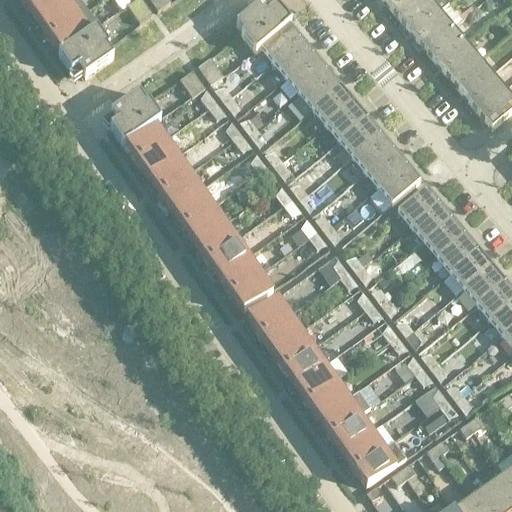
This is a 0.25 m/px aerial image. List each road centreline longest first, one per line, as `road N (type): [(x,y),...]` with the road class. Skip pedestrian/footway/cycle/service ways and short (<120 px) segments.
road 1 (residential): [(345,511),(0,23)]
road 2 (residential): [(322,0),(467,175)]
